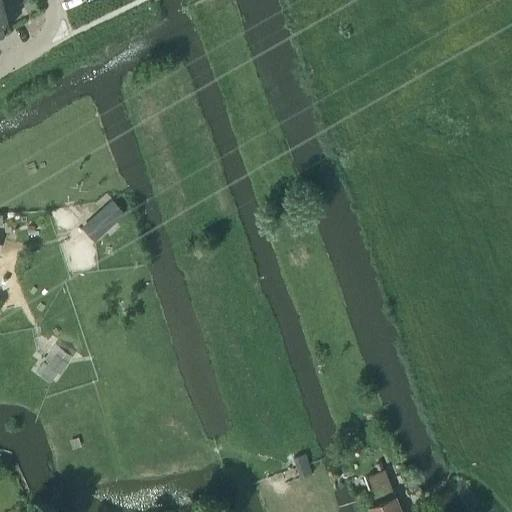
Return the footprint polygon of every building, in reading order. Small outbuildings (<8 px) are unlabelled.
[(4,4),(0,4),(0,29),(9,27),(4,4)] [(84,227),(94,238),(123,212),(112,201),(84,227)] [(42,359),(36,369),(51,379),(55,382),(71,357),(63,352),(61,356),(55,352),(48,363),(42,359)] [(313,473),(305,451),(293,456),(301,477),(313,473)] [(383,478),(380,470),(356,477),(361,493),(370,490),(368,483),(383,478)] [(402,511),(396,494),(370,504),(373,511),(402,511)]
